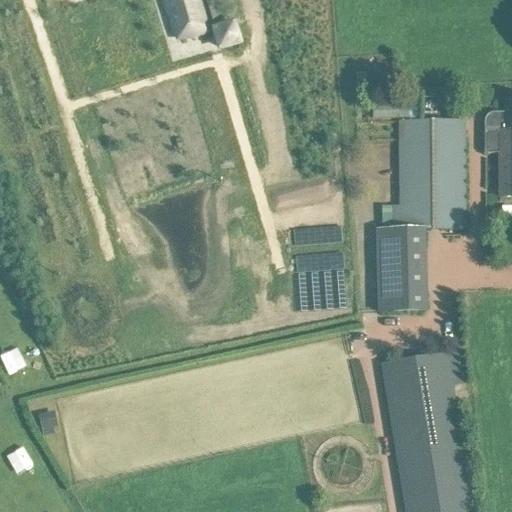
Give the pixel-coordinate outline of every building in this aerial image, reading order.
[(163,0),(171,25),(182,22),(187,37),(207,31),(197,0),(163,0)] [(356,72),(357,87),(368,86),(367,72),(356,72)] [(484,123),(485,131),(485,154),(500,154),(500,197),(511,197),(511,100),(506,100),(506,113),(496,113),(492,113),(489,114),(487,117),(485,120),(484,123)] [(405,116),(405,101),(372,103),(372,118),(405,116)] [(393,229),(383,229),(375,229),(378,312),(428,311),(425,231),(465,230),(464,120),(398,121),(399,206),(392,206),(393,229)] [(192,279),(147,293),(152,310),(198,296),(192,279)] [(155,319),(159,335),(205,324),(201,308),(155,319)] [(381,365),(387,401),(405,511),(473,511),(452,385),(461,384),(456,353),(381,365)] [(40,435),(56,431),(51,411),(35,414),(40,435)]
